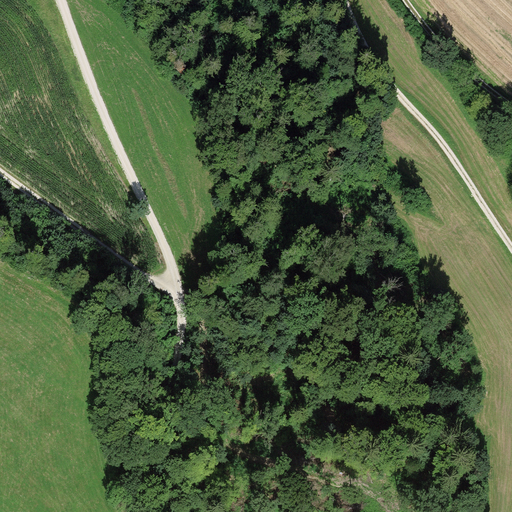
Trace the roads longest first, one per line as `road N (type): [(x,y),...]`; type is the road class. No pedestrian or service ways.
road 1 (residential): [(204,511),(168,468),(163,428),(186,338),(179,288),(62,0)]
road 2 (track): [(511,246),(449,149),(389,86),(346,0)]
road 3 (track): [(0,164),(179,288)]
road 4 (track): [(407,0),(457,64),(511,107)]
